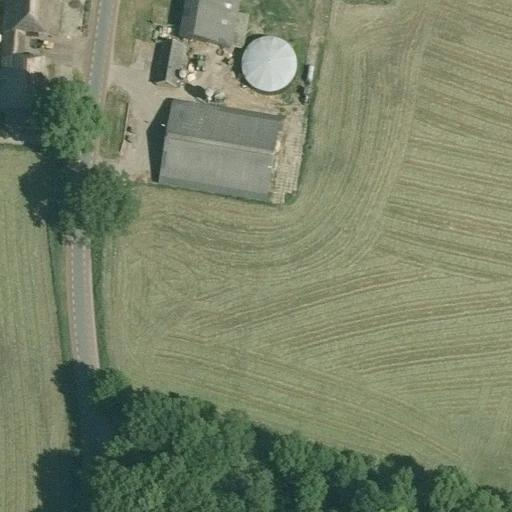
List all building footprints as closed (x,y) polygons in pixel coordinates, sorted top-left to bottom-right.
[(5,0),(0,110),(0,112),(6,113),(6,129),(43,131),(43,116),(51,116),(54,64),(22,63),(23,36),(57,38),(58,0),(5,0)] [(249,17),(237,15),(238,0),(189,0),(182,42),(231,50),(231,49),(244,51),(249,17)] [(291,86),(292,84),(294,82),(295,79),(296,77),(297,73),(297,71),(297,70),(297,68),(297,66),(297,64),(296,62),(296,60),(295,58),(294,56),(293,54),(292,52),(290,50),(288,48),(287,47),(285,45),(283,44),(281,43),(278,42),(274,41),(271,41),(267,41),(265,41),(262,42),(260,42),(258,43),(255,45),(253,46),(251,47),(250,49),(249,50),(247,52),(246,54),(244,57),(243,59),(242,62),(242,65),(242,67),(242,69),(242,72),(242,75),(243,77),(244,78),(244,80),(245,82),(247,85),(248,86),(250,88),(251,89),(253,91),(255,92),(257,93),(259,94),(263,95),(265,96),(268,96),(270,96),(274,96),(276,96),(279,95),(283,93),(285,92),(287,90),(289,88),(291,86)] [(156,86),(175,90),(182,46),(164,43),(156,86)] [(266,203),(279,121),(173,103),(159,185),(266,203)]
